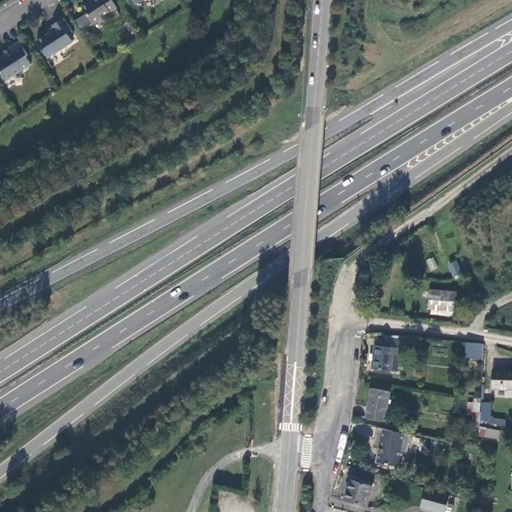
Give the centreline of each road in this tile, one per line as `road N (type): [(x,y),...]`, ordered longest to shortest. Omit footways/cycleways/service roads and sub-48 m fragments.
road 1 (trunk): [(0,471),(222,302),(511,107)]
road 2 (trunk): [(511,50),(0,373)]
road 3 (trunk): [(0,408),(511,86)]
road 4 (trunk): [(511,25),(0,304)]
road 5 (tertiary): [(321,0),(288,449)]
road 6 (unclassified): [(288,449),(330,438),(343,350),(359,323),(511,342)]
road 7 (track): [(511,150),(351,270),(350,332)]
road 8 (track): [(193,511),(208,478),(244,451),(288,449)]
